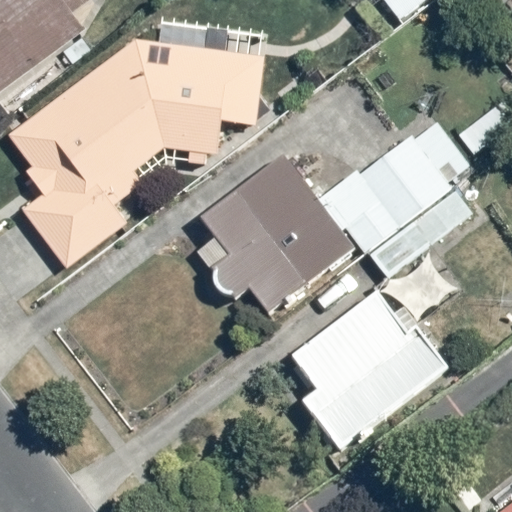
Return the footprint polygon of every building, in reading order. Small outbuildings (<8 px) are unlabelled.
[(0,0),(0,49),(67,0),(0,0)] [(429,0),(379,0),(401,24),(429,0)] [(113,206),(132,192),(145,210),(175,187),(163,170),(175,160),(216,164),(220,123),(257,127),(267,30),(162,20),(156,42),(139,40),(8,136),(49,192),(23,211),(65,268),(126,224),(113,206)] [(511,101),(511,99),(457,132),(474,159),(511,135),(511,101)] [(467,169),(432,119),(318,201),(286,156),(200,217),(224,251),(209,261),(209,282),(216,291),(236,301),(250,291),(266,314),(361,246),(384,279),(472,216),(448,183),(467,169)] [(397,301),(384,283),(289,354),(316,390),(301,400),(337,449),(447,368),(397,301)] [(511,511),(511,485),(485,505),(489,511),(511,511)]
